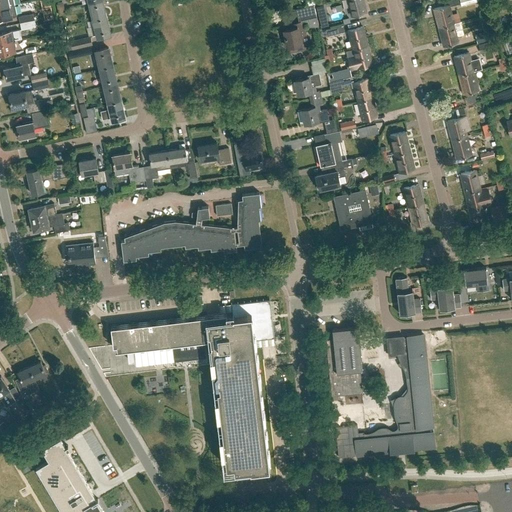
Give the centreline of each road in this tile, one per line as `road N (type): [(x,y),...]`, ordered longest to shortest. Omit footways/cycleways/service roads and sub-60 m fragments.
road 1 (residential): [(456,251),(391,0)]
road 2 (unclassified): [(50,304),(298,270)]
road 3 (unclassified): [(314,511),(298,270)]
road 4 (unclassified): [(174,511),(50,304)]
road 5 (residential): [(379,260),(389,322),(511,313)]
road 6 (unclassified): [(298,270),(267,111)]
road 7 (residential): [(0,157),(146,122)]
road 8 (unclassified): [(50,304),(22,263),(0,181)]
road 9 (residential): [(146,122),(124,0)]
road 10 (residential): [(146,122),(267,111)]
